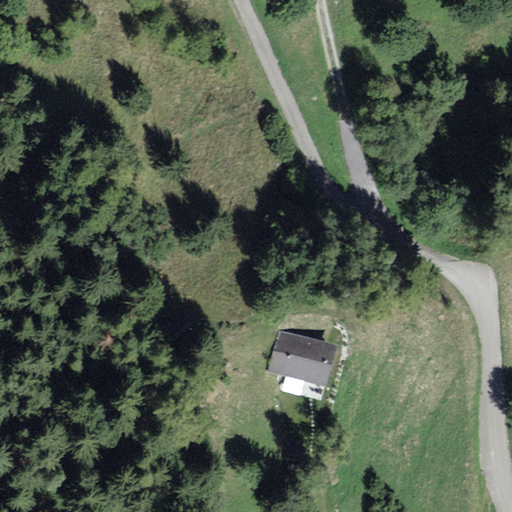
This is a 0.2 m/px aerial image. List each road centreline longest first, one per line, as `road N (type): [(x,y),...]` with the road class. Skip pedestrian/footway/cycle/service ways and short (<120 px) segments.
road 1 (unclassified): [(509,511),(488,443),(486,296),(335,194),(243,0)]
road 2 (track): [(367,218),(321,0)]
